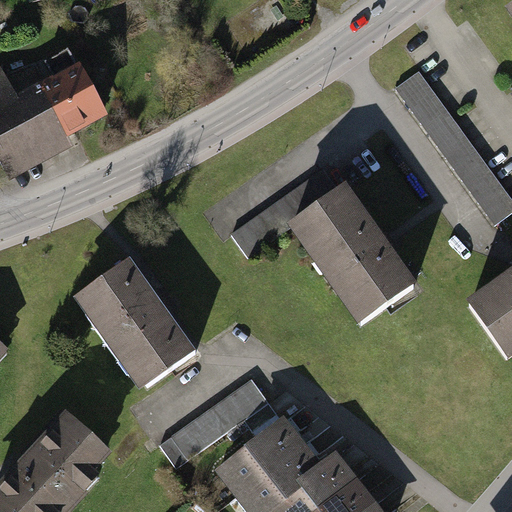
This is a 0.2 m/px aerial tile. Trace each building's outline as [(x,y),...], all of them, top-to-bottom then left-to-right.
[(39,88),(65,135),(102,114),(64,45),(42,57),(54,80),(39,88)] [(511,198),(420,71),(396,88),(494,225),(511,211),(511,198)] [(65,135),(39,88),(19,99),(4,74),(0,76),(0,161),(4,169),(65,135)] [(293,226),(338,194),(324,173),(234,236),(249,257),(293,226)] [(338,194),(293,226),(363,323),(419,284),(350,186),(338,194)] [(122,261),(80,293),(150,385),(193,352),(122,261)] [(511,271),(464,307),(502,357),(511,350),(511,271)] [(266,397),(252,377),(161,442),(175,462),(266,397)] [(239,496),(298,449),(277,422),(218,470),(239,496)] [(55,511),(104,458),(64,423),(0,493),(0,510),(2,511),(55,511)] [(298,449),(239,496),(252,511),(266,511),(276,505),(317,472),(298,449)] [(282,511),(317,511),(352,485),(331,460),(317,472),(276,505),(282,511)] [(365,511),(370,508),(352,485),(317,511),(365,511)]
